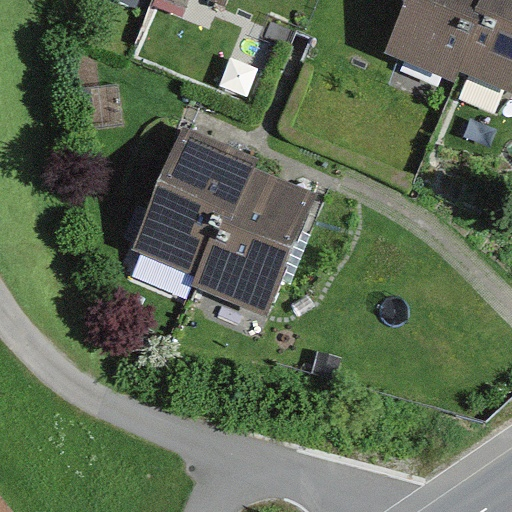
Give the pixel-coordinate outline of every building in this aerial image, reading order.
[(135,0),(161,12),(165,0),(135,0)] [(165,0),(161,12),(230,28),(239,0),(165,0)] [(491,0),(419,0),(416,8),(399,20),(403,33),(387,73),(456,104),(460,92),(491,0)] [(511,0),(491,0),(460,92),(511,112),(511,0)] [(266,169),(207,140),(151,252),(210,282),(260,183),(266,169)] [(326,216),(260,183),(210,282),(201,300),(268,333),(326,216)] [(0,511),(21,511),(0,482),(0,511)]
